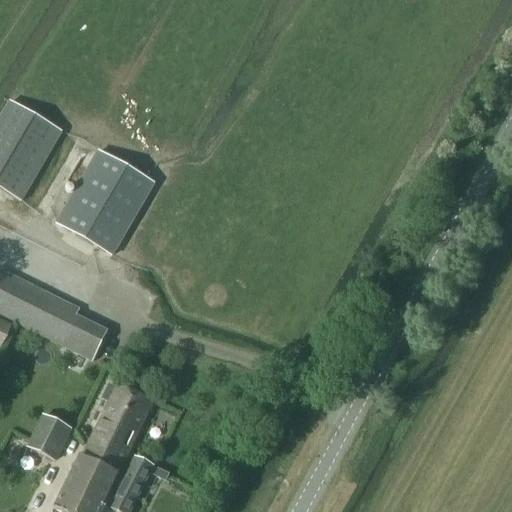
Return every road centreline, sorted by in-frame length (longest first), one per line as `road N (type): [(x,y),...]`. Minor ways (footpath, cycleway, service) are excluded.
road 1 (unclassified): [(299,511),(511,126)]
road 2 (track): [(118,292),(137,312),(360,400)]
road 3 (track): [(44,511),(111,371)]
